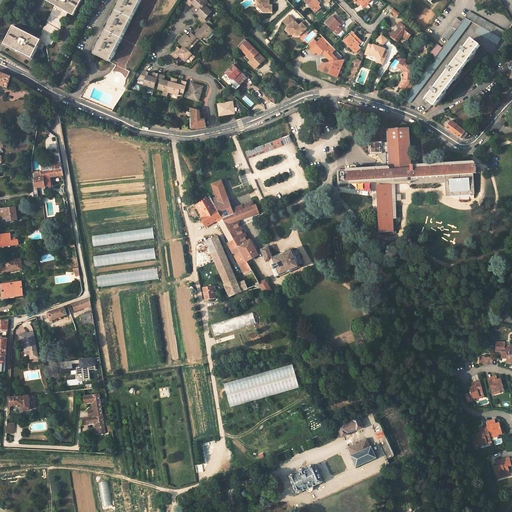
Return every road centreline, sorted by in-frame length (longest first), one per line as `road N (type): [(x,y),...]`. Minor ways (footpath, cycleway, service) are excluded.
road 1 (track): [(174,135),(226,469),(171,492),(117,472),(52,467),(50,511)]
road 2 (trunk): [(511,127),(437,237),(367,401),(338,511)]
road 3 (trunk): [(360,511),(388,403),(456,240),(511,158)]
road 4 (track): [(299,272),(323,273),(366,301),(389,373),(376,401),(332,401),(318,388),(287,315),(291,279)]
road 5 (residential): [(214,132),(312,94),(342,92),(469,144),(511,100)]
road 6 (residential): [(1,64),(137,128),(214,132)]
road 7 (track): [(491,238),(475,244),(430,206),(422,226),(441,264),(466,275),(490,260),(511,259)]
road 8 (track): [(401,180),(416,195),(472,204),(483,193),(481,158),(511,141)]
road 9 (residential): [(214,132),(214,87),(170,70),(162,51),(187,23)]
road 10 (track): [(441,264),(401,271),(454,336)]
